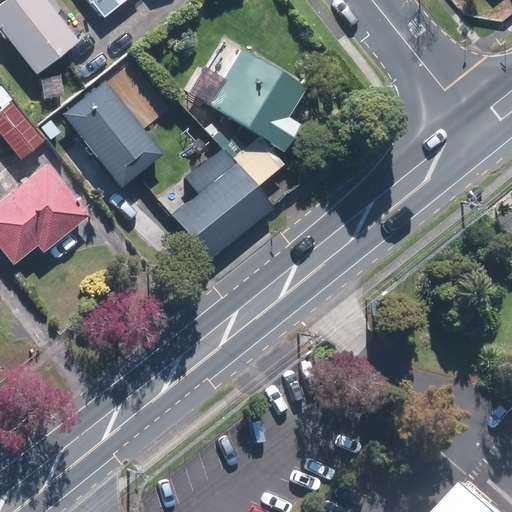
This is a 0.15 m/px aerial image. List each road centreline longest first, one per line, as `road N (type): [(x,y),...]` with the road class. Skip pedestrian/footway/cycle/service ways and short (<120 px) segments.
road 1 (secondary): [(0,508),(474,123)]
road 2 (residential): [(374,0),(474,123)]
